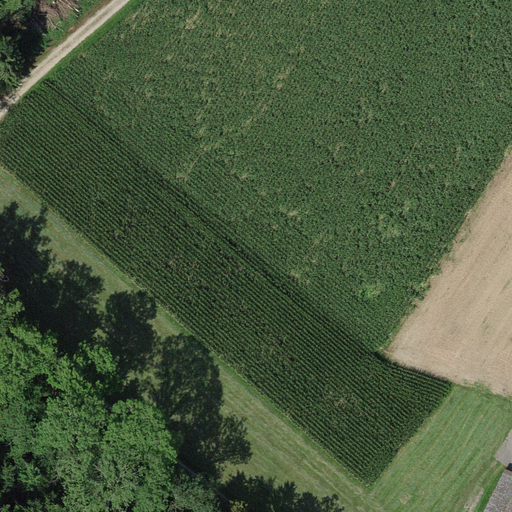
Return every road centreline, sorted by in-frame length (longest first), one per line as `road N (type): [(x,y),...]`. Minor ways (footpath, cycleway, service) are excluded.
road 1 (track): [(232,511),(70,382),(0,312)]
road 2 (track): [(0,109),(115,0)]
